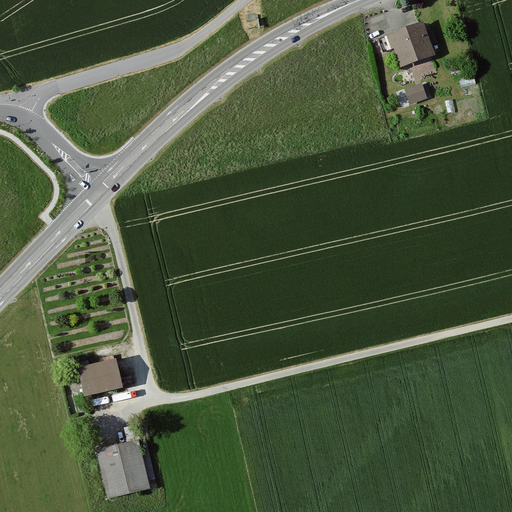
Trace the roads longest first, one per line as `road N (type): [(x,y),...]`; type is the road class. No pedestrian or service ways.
road 1 (track): [(97,193),(159,395),(177,399),(511,318)]
road 2 (secondary): [(362,0),(267,48),(97,193)]
road 3 (residential): [(26,120),(49,89),(175,51),(245,0)]
road 4 (secondary): [(97,193),(0,293)]
